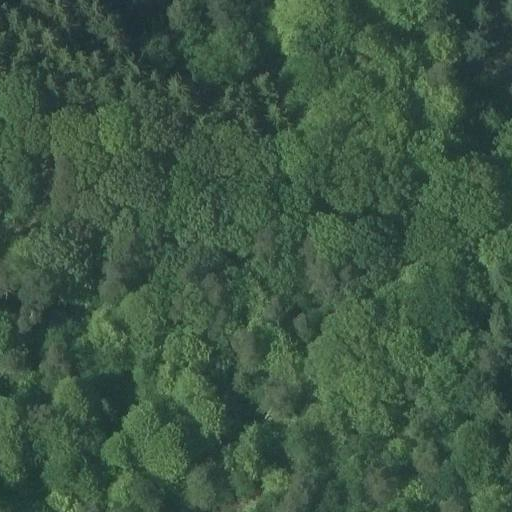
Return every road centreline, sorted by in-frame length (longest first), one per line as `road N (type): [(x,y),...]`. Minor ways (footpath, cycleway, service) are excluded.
road 1 (track): [(0,153),(103,188),(413,237),(425,349)]
road 2 (track): [(429,0),(413,237),(511,254)]
road 3 (track): [(425,349),(462,511)]
road 4 (track): [(511,262),(425,349)]
